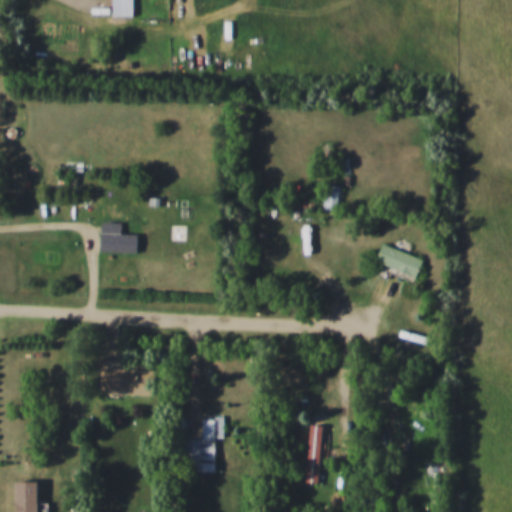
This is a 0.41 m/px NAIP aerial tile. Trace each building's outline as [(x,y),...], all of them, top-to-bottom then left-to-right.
[(130,0),(109,0),(110,15),(131,15),(130,0)] [(323,208),(336,210),(339,186),(326,185),(323,208)] [(99,252),(135,252),(135,234),(119,234),(119,222),(99,222),(99,252)] [(413,276),(420,257),(379,242),(372,261),(413,276)] [(151,369),(99,369),(99,393),(151,393),(151,369)] [(212,437),(222,437),(222,416),(201,416),(201,439),(181,439),(181,471),(212,471),(212,437)] [(324,464),(326,440),(319,439),(319,429),(308,428),(305,479),(316,480),(317,463),(324,464)] [(368,475),(367,511),(378,511),(379,475),(368,475)] [(35,511),(35,481),(11,481),(11,511),(35,511)]
